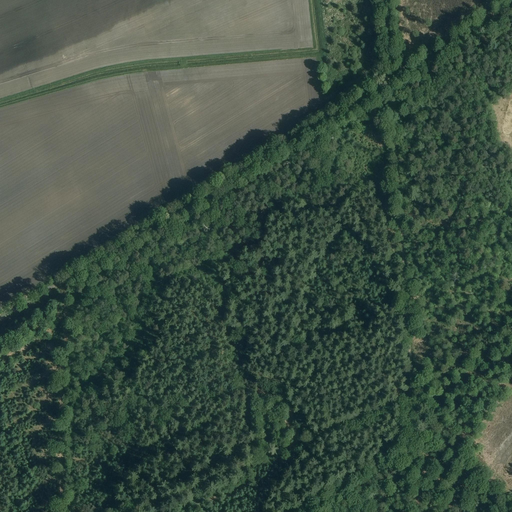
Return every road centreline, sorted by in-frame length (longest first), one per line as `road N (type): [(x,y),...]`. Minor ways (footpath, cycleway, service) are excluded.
road 1 (track): [(0,319),(392,80)]
road 2 (track): [(409,396),(392,80)]
road 3 (track): [(130,511),(409,396)]
road 4 (track): [(60,511),(63,278)]
road 5 (track): [(392,80),(511,4)]
road 6 (track): [(409,396),(511,334)]
